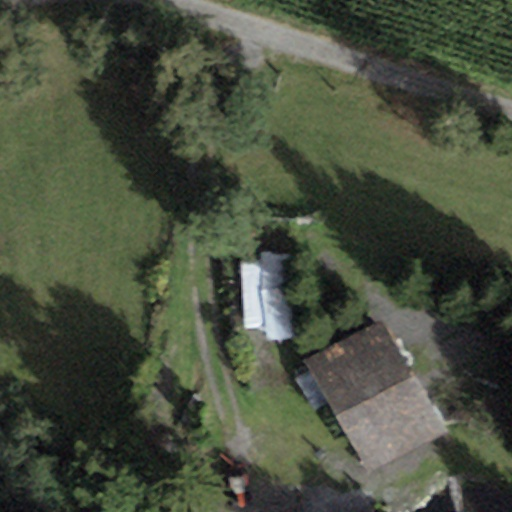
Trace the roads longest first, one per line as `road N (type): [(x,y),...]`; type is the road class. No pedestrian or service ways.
road 1 (track): [(244,26),(202,167),(196,229),(226,511)]
road 2 (track): [(511,113),(167,0)]
